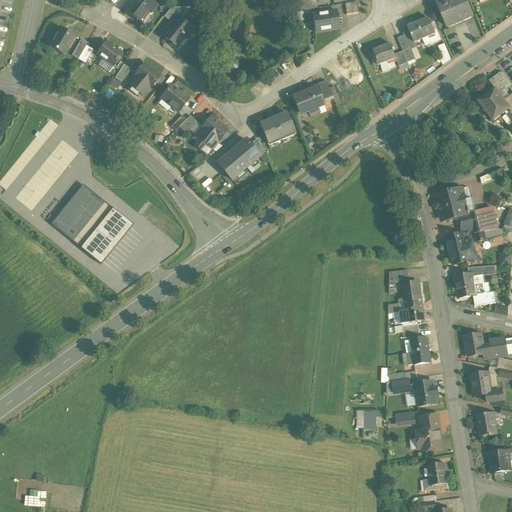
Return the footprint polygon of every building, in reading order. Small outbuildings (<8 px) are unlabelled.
[(150,0),(132,0),(124,11),(141,24),(142,24),(140,22),(148,11),(150,13),(157,5),(150,0)] [(313,0),(302,0),(295,1),(297,11),(315,8),(313,0)] [(465,0),(447,0),(438,4),(447,26),(472,16),(465,0)] [(344,14),(356,13),(355,3),(344,4),(344,14)] [(183,8),(171,8),(164,17),(170,23),(175,16),(178,18),(186,9),(183,8)] [(337,12),(312,16),(315,33),(340,29),(337,12)] [(170,23),(161,35),(170,43),(171,43),(173,40),(177,43),(182,37),(184,38),(184,37),(187,39),(193,31),(178,18),(175,16),(170,23)] [(436,35),(429,19),(417,24),(424,40),(436,35)] [(424,40),(417,24),(405,29),(412,45),(424,40)] [(75,36),(60,28),(49,47),(64,56),(75,36)] [(410,49),(405,36),(398,39),(403,52),(410,49)] [(183,47),(177,43),(173,40),(171,43),(170,43),(169,45),(177,51),(179,51),(183,47)] [(123,55),(105,42),(96,55),(103,60),(98,66),(109,74),(123,55)] [(397,60),(391,45),(380,49),(386,64),(397,60)] [(91,52),(84,48),(76,61),(83,65),(91,52)] [(386,64),(380,49),(369,54),(375,69),(386,64)] [(237,61),(227,59),(223,61),(222,66),(225,70),(234,72),(238,70),(239,65),(237,61)] [(144,64),(134,76),(135,77),(128,85),(143,96),(149,89),(150,89),(160,77),(144,64)] [(124,66),(115,79),(121,83),(130,70),(124,66)] [(502,74),(493,80),(498,87),(503,93),(507,90),(511,86),(511,85),(503,73),(502,74)] [(326,81),(318,85),(324,100),(332,97),(326,81)] [(171,86),(161,99),(178,113),(189,100),(171,86)] [(312,90),(293,98),(299,113),(307,110),(309,116),(319,112),(316,106),(323,104),(315,86),(311,87),(312,90)] [(498,87),(479,102),(493,122),(505,113),(511,122),(511,94),(509,97),(508,94),(508,92),(507,90),(503,93),(498,87)] [(286,114),(260,125),(267,143),(268,143),(268,142),(274,139),(274,140),(287,135),(286,134),(293,131),(293,132),(294,132),(286,114)] [(182,116),(170,128),(175,132),(179,128),(186,120),(182,116)] [(186,120),(179,128),(186,135),(198,123),(190,116),(186,120)] [(227,131),(211,117),(201,129),(201,130),(217,143),(218,143),(227,131)] [(217,143),(201,130),(196,136),(201,141),(205,144),(212,150),(217,143)] [(261,146),(258,138),(250,145),(255,151),(261,146)] [(237,150),(234,153),(246,168),(250,165),(251,166),(256,161),(255,160),(260,157),(255,151),(250,145),(246,140),(241,144),(242,145),(237,149),(237,150)] [(205,144),(201,141),(196,146),(200,150),(205,144)] [(212,150),(205,144),(200,150),(207,156),(212,150)] [(264,153),(261,146),(255,151),(260,157),(264,153)] [(222,159),(217,164),(231,180),(236,177),(243,172),(242,171),(246,168),(234,153),(229,157),(228,156),(223,160),(222,159)] [(181,156),(174,162),(186,174),(193,168),(181,156)] [(489,175),(480,179),(482,185),(492,181),(489,175)] [(133,226),(83,186),(52,225),(102,265),(133,226)] [(471,199),(468,188),(462,189),(465,200),(471,199)] [(462,189),(435,197),(437,203),(436,203),(434,205),(435,210),(438,210),(439,210),(442,222),(457,218),(457,217),(469,214),(470,215),(475,214),(475,213),(471,199),(465,200),(462,189)] [(492,209),(475,213),(475,214),(470,215),(469,214),(457,217),(457,218),(458,225),(471,222),(473,230),(483,227),(484,232),(492,230),(493,230),(498,230),(492,209)] [(471,222),(458,225),(461,235),(470,233),(473,232),(473,230),(471,222)] [(483,227),(473,230),(473,232),(476,243),(505,236),(503,230),(498,230),(493,230),(492,230),(484,232),(483,227)] [(461,235),(446,239),(447,241),(446,241),(448,247),(453,266),(471,261),(471,260),(477,259),(470,233),(461,235)] [(510,266),(510,254),(498,254),(498,266),(510,266)] [(493,267),(468,269),(469,275),(473,275),(473,278),(483,277),(495,275),(493,267)] [(469,275),(455,278),(457,291),(458,299),(473,297),(475,307),(496,304),(494,293),(486,294),(483,277),(473,278),(473,275),(469,275)] [(419,283),(403,285),(405,299),(407,312),(423,310),(419,283)] [(494,313),(505,316),(507,308),(495,305),(494,313)] [(423,310),(407,312),(408,324),(424,322),(423,310)] [(483,343),(482,335),(465,337),(468,358),(485,355),(485,360),(508,357),(505,339),(483,343)] [(427,339),(411,341),(413,353),(429,351),(427,339)] [(429,351),(413,353),(414,366),(430,363),(429,351)] [(511,361),(499,359),(497,369),(501,370),(511,372),(511,361)] [(511,372),(501,370),(499,378),(511,380),(511,372)] [(488,373),(471,376),(473,390),(472,390),(473,396),(474,396),(474,398),(486,396),(488,404),(504,401),(502,392),(491,394),(488,373)] [(406,380),(387,383),(386,414),(407,411),(406,405),(410,404),(407,386),(406,380)] [(433,383),(415,385),(418,407),(436,404),(433,383)] [(355,412),(355,430),(374,430),(374,412),(355,412)] [(393,428),(413,426),(412,413),(392,415),(393,428)] [(495,413),(476,416),(479,438),(490,436),(490,437),(498,436),(495,413)] [(438,415),(420,418),(422,426),(439,423),(438,415)] [(439,423),(422,426),(423,432),(417,433),(418,441),(420,440),(422,453),(442,450),(439,428),(440,428),(439,423)] [(508,452),(488,455),(491,474),(511,471),(508,452)] [(445,464),(428,466),(431,487),(447,485),(448,485),(445,464)] [(35,498),(23,497),(22,507),(44,509),(44,493),(35,493),(35,498)] [(435,503),(423,504),(423,511),(424,511),(436,510),(435,503)]
